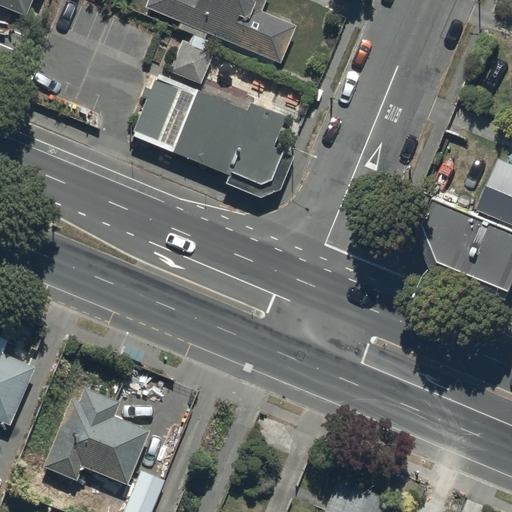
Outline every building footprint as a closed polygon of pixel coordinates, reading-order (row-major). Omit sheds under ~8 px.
[(0,0),(0,6),(27,17),(33,0),(0,0)] [(147,0),(145,6),(181,22),(180,26),(206,37),(207,33),(279,64),(296,26),(261,11),(265,0),(147,0)] [(188,47),(179,44),(166,76),(199,89),(212,57),(207,55),(209,49),(190,41),(188,47)] [(128,140),(130,140),(225,179),(222,188),(257,202),(277,195),(290,161),(271,154),(284,121),(247,107),(244,114),(154,79),(149,93),(141,90),(138,100),(143,102),(128,140)] [(511,167),(499,162),(478,213),(511,226),(511,167)] [(411,236),(437,251),(507,287),(511,277),(511,233),(434,192),(411,236)] [(0,426),(7,430),(33,371),(0,356),(0,354),(5,343),(0,340),(0,426)] [(75,483),(79,471),(126,488),(146,434),(110,420),(116,405),(81,392),(75,406),(67,403),(42,471),(75,483)] [(150,511),(162,484),(139,474),(123,511),(150,511)] [(385,511),(387,506),(334,485),(322,511),(385,511)]
